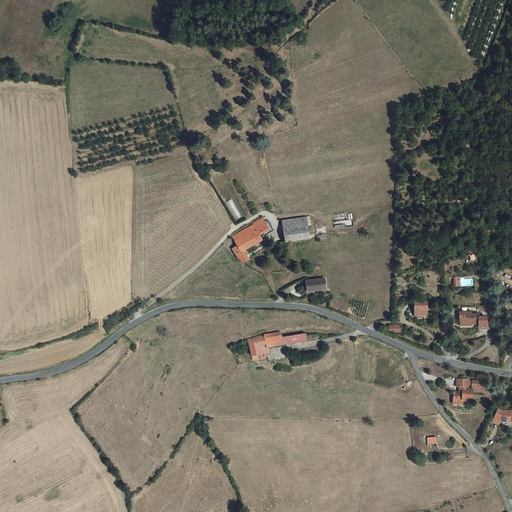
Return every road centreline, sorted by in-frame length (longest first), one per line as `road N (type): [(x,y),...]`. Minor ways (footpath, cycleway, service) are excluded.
road 1 (tertiary): [(0,381),(61,370),(146,317),(183,305),(315,309),(413,352)]
road 2 (unclassified): [(413,352),(431,397),(484,455),(511,506)]
